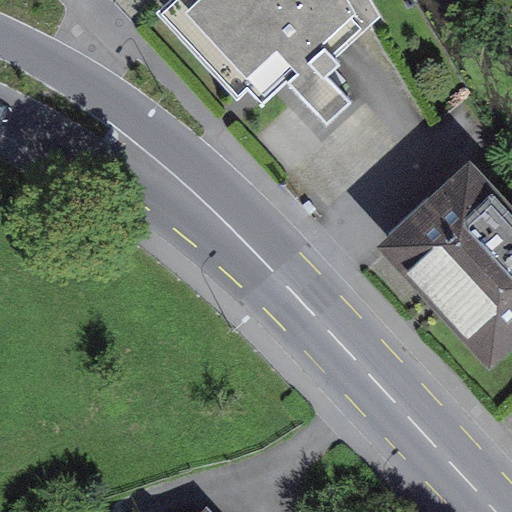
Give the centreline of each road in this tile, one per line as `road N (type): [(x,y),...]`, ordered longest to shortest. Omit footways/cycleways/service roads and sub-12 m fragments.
road 1 (secondary): [(497,511),(232,228)]
road 2 (secondary): [(232,228),(153,134),(0,40)]
road 3 (secondary): [(0,110),(232,228)]
